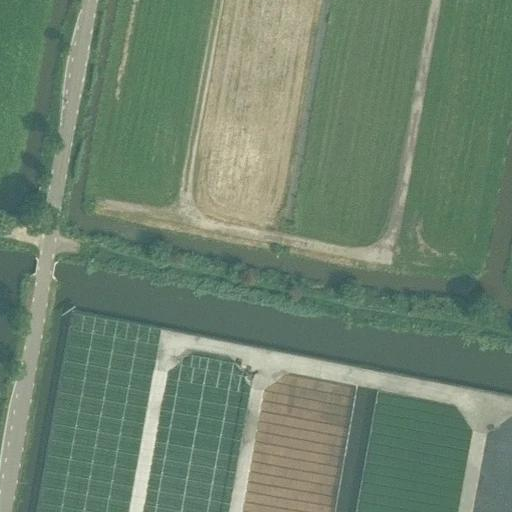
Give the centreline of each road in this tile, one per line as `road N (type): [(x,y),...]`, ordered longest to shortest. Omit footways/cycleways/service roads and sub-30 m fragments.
road 1 (unclassified): [(89,0),(1,511)]
road 2 (track): [(383,266),(433,0)]
road 3 (track): [(173,220),(215,0)]
